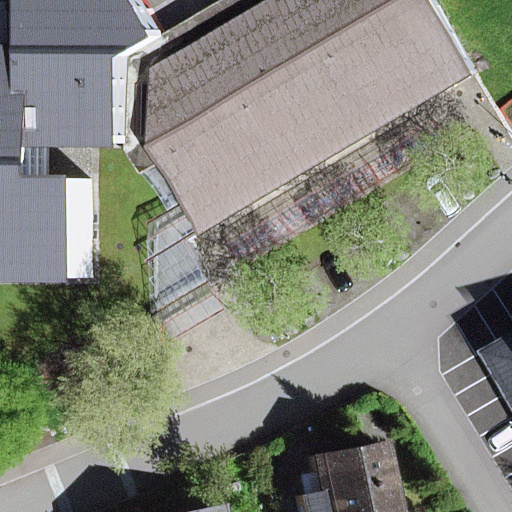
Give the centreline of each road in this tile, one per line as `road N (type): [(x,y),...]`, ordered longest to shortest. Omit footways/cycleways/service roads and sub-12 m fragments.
road 1 (residential): [(26,511),(231,426),(384,343)]
road 2 (residential): [(384,343),(484,511)]
road 3 (residential): [(384,343),(511,226)]
